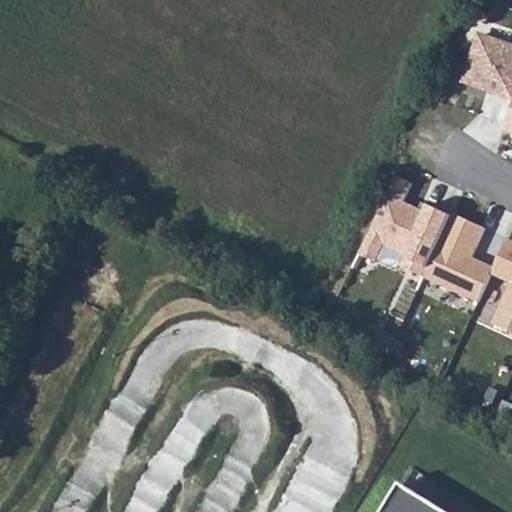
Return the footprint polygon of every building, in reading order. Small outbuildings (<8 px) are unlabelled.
[(511,47),(476,36),(461,84),(511,100),(511,47)] [(387,175),(353,251),(371,259),(376,248),(394,256),(389,266),(411,276),(437,216),(400,200),(407,184),(387,175)] [(427,202),(455,212),(463,188),(435,178),(427,202)] [(478,232),(443,215),(413,278),(469,304),(485,274),(487,271),(464,261),(478,232)] [(511,239),(504,236),(487,271),(485,274),(503,282),(483,325),(511,338),(511,239)] [(436,511),(404,492),(391,511),(436,511)]
